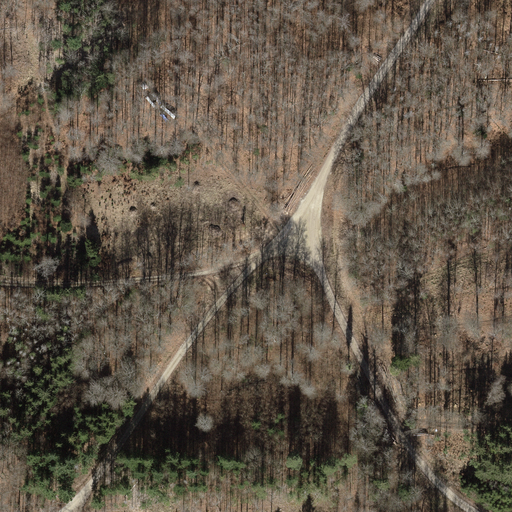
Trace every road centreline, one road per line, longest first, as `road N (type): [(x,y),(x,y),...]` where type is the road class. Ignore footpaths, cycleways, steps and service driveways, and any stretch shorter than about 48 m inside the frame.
road 1 (track): [(429,0),(296,240),(406,443),(445,492),(477,511)]
road 2 (track): [(296,240),(199,325),(92,490),(65,511)]
road 3 (track): [(296,240),(217,270),(109,285),(0,283)]
road 4 (track): [(339,155),(338,258),(370,341),(375,381)]
